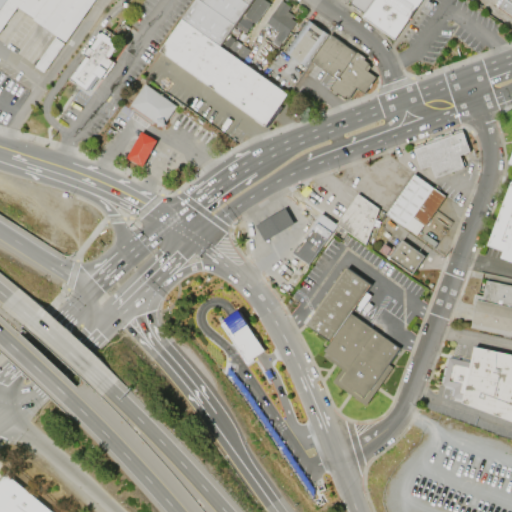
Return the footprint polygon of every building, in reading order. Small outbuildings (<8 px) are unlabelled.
[(0,0),(96,0),(67,42),(45,26),(44,27),(34,20),(35,17),(29,13),(26,17),(22,14),(25,10),(19,6),(0,32),(0,0)] [(268,128),(161,51),(196,0),(265,0),(271,4),(257,24),(254,22),(247,32),(244,30),(237,41),(251,51),(243,62),(289,95),(281,105),(284,108),(278,115),(277,115),(268,128)] [(297,22),(279,47),(272,42),(275,39),(274,38),(276,35),(278,32),(266,24),(277,9),(276,8),(282,0),(291,7),(288,12),(293,15),(291,18),(297,22)] [(420,0),(394,39),(362,16),(365,13),(351,3),(353,0),(420,0)] [(511,15),(498,6),(502,0),(511,0),(511,15)] [(327,33),(304,65),(288,53),(310,21),(327,33)] [(67,79),(101,31),(102,31),(105,28),(121,39),(118,43),(122,45),(112,60),(114,61),(101,80),(99,78),(88,94),(67,79)] [(312,61),(331,35),(357,53),(358,52),(366,58),(364,60),(369,64),(369,65),(371,66),(368,71),(377,77),(366,94),(357,88),(349,99),(346,97),(345,98),(338,94),(337,96),(331,92),(332,90),(331,89),(337,78),(312,61)] [(146,84),(177,106),(166,123),(166,126),(159,127),(158,123),(132,104),(146,84)] [(465,167),(436,178),(431,166),(421,169),(413,147),(434,139),(433,138),(441,135),(442,136),(462,129),(471,152),(460,155),(465,167)] [(126,158),(140,131),(158,141),(144,167),(126,158)] [(386,214),(414,174),(446,196),(425,226),(423,225),(416,235),(386,214)] [(511,262),(501,258),(504,252),(487,246),(511,182),(511,262)] [(379,209),(365,244),(337,224),(358,194),(379,209)] [(256,226),(285,208),(294,224),(265,241),(256,226)] [(308,268),(291,256),(299,244),(301,245),(317,222),(332,233),(308,268)] [(403,240),(426,256),(413,274),(390,258),(403,240)] [(305,326),(346,267),(371,284),(350,314),(398,348),(387,363),(393,367),(378,388),(366,405),(349,394),(333,382),(342,369),(334,363),(321,354),(329,343),(305,326)] [(486,280),(511,285),(511,336),(510,338),(502,336),(502,334),(471,327),(476,304),(473,303),(475,294),(482,296),(486,280)] [(248,362),(264,350),(238,313),(222,325),(248,362)] [(474,346),(511,354),(511,420),(463,403),(452,401),(454,388),(443,386),(449,357),(470,361),(474,346)] [(55,511),(0,511),(0,482),(8,473),(55,511)]
